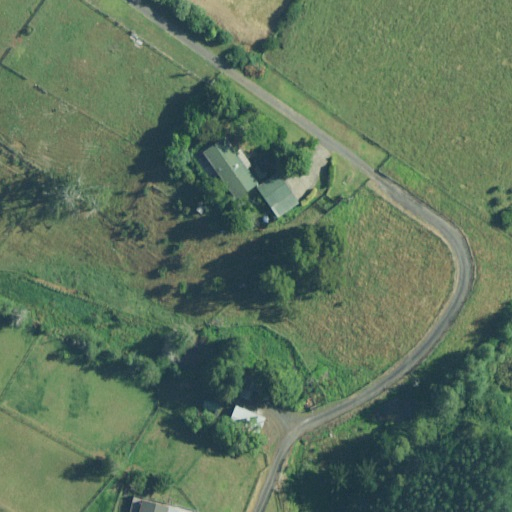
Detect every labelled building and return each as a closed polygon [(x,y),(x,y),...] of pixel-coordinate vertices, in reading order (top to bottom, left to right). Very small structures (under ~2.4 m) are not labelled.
[(257,184),(224,138),(202,154),(235,199),(257,184)] [(297,204),(278,176),(258,190),(276,217),(297,204)] [(246,391),(241,399),(275,418),(280,410),(246,391)] [(266,418),(237,406),(232,419),(262,430),(266,418)] [(164,511),(165,508),(131,500),(128,511),(164,511)]
